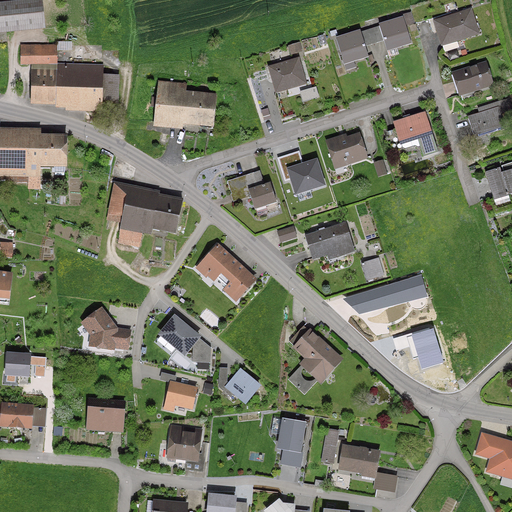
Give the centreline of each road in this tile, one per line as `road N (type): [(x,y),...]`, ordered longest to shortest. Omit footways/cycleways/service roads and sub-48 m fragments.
road 1 (residential): [(479,204),(436,92),(203,161),(175,180)]
road 2 (residential): [(175,180),(409,387),(451,406)]
road 3 (residential): [(0,106),(99,134),(175,180)]
road 4 (residential): [(123,511),(120,465),(0,452)]
